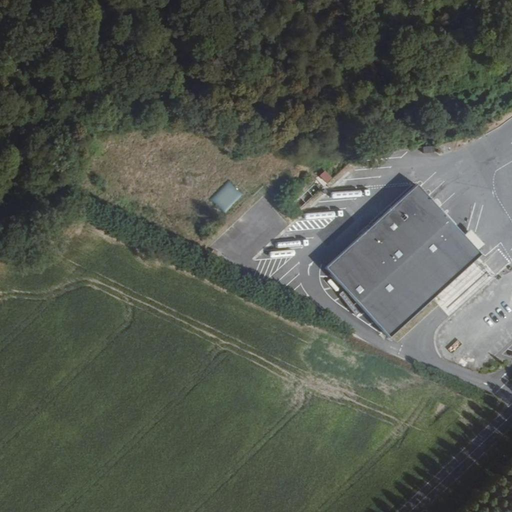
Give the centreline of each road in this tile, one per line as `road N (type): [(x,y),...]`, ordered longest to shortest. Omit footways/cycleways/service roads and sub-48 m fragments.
road 1 (unknown): [(511,393),(376,340),(313,281),(331,231),(362,206)]
road 2 (primary): [(408,511),(511,415)]
